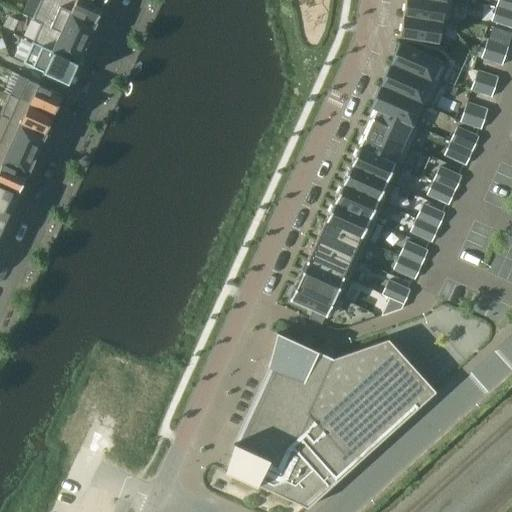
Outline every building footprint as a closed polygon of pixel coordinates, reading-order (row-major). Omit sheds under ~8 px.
[(94,23),(43,0),(40,0),(32,20),(41,24),(41,23),(85,43),(90,32),(94,23)] [(103,3),(96,0),(43,0),(94,23),(94,22),(99,12),(103,3)] [(441,0),(404,0),(403,14),(446,21),(446,23),(451,23),(454,2),(441,0)] [(511,0),(497,0),(496,6),(511,11),(511,0)] [(511,11),(496,6),(491,21),(511,27),(511,11)] [(403,14),(399,36),(443,43),(446,23),(446,21),(403,14)] [(41,23),(41,24),(33,42),(32,42),(77,62),(76,62),(80,53),(85,43),(41,23)] [(487,39),(481,58),(502,65),(508,46),(487,39)] [(76,63),(77,62),(32,42),(23,63),(67,83),(72,73),(76,63)] [(398,42),(388,63),(439,86),(449,64),(402,43),(398,42)] [(388,63),(379,84),(425,105),(425,106),(429,108),(439,86),(388,63)] [(477,71),(470,90),(491,97),(497,78),(477,71)] [(27,78),(17,99),(53,115),(57,105),(61,96),(62,94),(27,78)] [(379,84),(369,106),(371,107),(375,109),(375,108),(416,126),(416,125),(425,106),(425,105),(379,84)] [(445,93),(454,97),(458,88),(447,87),(445,93)] [(52,115),(53,115),(17,99),(9,118),(8,118),(44,134),(48,125),(52,115)] [(466,103),(460,122),(481,129),(487,110),(466,103)] [(375,109),(367,127),(411,147),(421,127),(416,125),(416,126),(375,108),(375,109)] [(0,113),(0,138),(35,154),(40,144),(44,134),(8,118),(9,118),(0,114),(0,113)] [(358,146),(358,147),(402,167),(411,147),(367,127),(358,146)] [(456,127),(450,141),(472,151),(478,137),(456,127)] [(0,161),(26,174),(30,165),(35,154),(0,138),(0,161)] [(450,141),(443,155),(465,165),(472,151),(450,141)] [(358,147),(349,166),(394,186),(402,167),(358,147)] [(0,185),(17,194),(21,184),(26,175),(26,174),(0,161),(0,185)] [(349,166),(341,184),(386,204),(394,186),(349,166)] [(439,166),(433,181),(455,191),(461,176),(439,166)] [(433,181),(426,195),(448,205),(455,191),(433,181)] [(341,184),(333,203),(377,223),(386,204),(341,184)] [(0,231),(17,195),(17,194),(0,185),(0,231)] [(324,221),(369,241),(377,223),(333,203),(324,221)] [(422,204),(416,218),(438,228),(444,214),(422,204)] [(416,218),(410,232),(432,242),(438,228),(416,218)] [(324,221),(315,241),(360,261),(369,241),(324,221)] [(306,259),(306,260),(351,281),(360,261),(315,241),(307,260),(306,259)] [(405,241),(399,255),(421,265),(427,251),(405,241)] [(399,255),(393,269),(415,279),(420,267),(421,265),(399,255)] [(298,278),(298,279),(338,297),(338,298),(342,300),(351,281),(306,260),(305,262),(302,270),(302,269),(301,271),(301,272),(298,278)] [(290,296),(289,299),(290,299),(300,304),(302,305),(312,309),(325,315),(330,317),(338,298),(338,297),(298,279),(297,280),(294,287),(294,286),(293,288),(294,289),(290,296)] [(388,280),(381,294),(389,298),(403,304),(410,290),(388,280)] [(389,298),(381,315),(382,316),(401,309),(403,304),(389,298)] [(309,317),(308,318),(310,319),(320,324),(321,324),(322,323),(325,317),(325,315),(312,309),(309,317)] [(237,445),(226,471),(306,508),(434,389),(387,338),(331,358),(274,332),(274,334),(280,337),(267,368),(273,370),(239,445),(237,445)]
